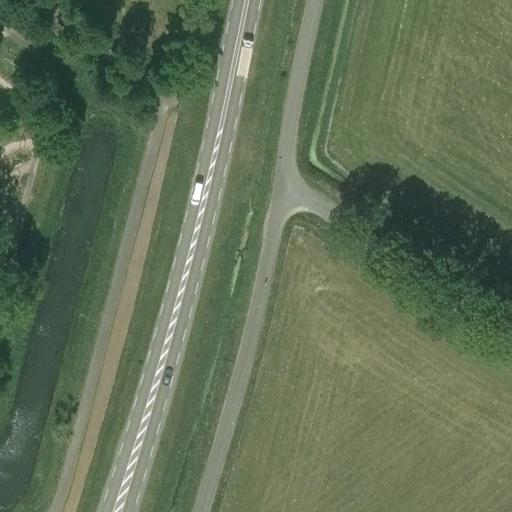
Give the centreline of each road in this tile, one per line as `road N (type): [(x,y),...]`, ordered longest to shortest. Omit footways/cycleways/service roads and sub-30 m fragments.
road 1 (primary): [(115,511),(218,152),(249,0)]
road 2 (unclassified): [(203,511),(282,185)]
road 3 (unclassified): [(511,317),(282,185)]
road 4 (unclassified): [(282,185),(320,0)]
road 5 (residential): [(167,93),(37,0)]
